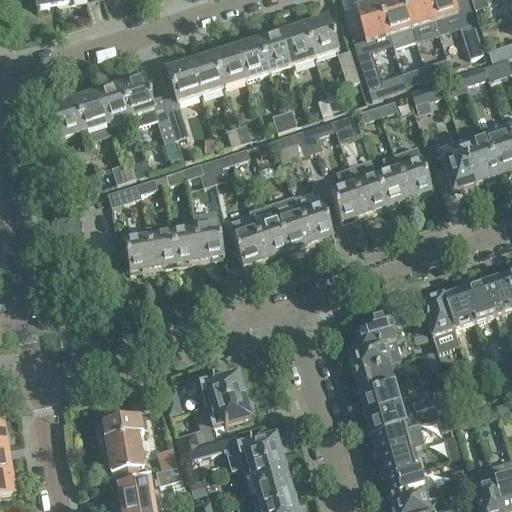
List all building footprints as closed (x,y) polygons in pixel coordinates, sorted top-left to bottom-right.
[(35,0),(38,14),(59,10),(57,0),(35,0)] [(57,0),(59,10),(87,5),(87,2),(89,1),(88,0),(57,0)] [(401,0),(395,0),(378,5),(393,50),(394,54),(417,47),(401,0)] [(401,0),(417,47),(439,40),(439,39),(426,0),(401,0)] [(451,0),(426,0),(439,39),(439,40),(461,32),(474,28),(464,0),(456,0),(452,1),(451,0)] [(485,0),(472,4),(476,14),(489,10),(485,0)] [(366,46),(354,50),(359,65),(372,61),(371,57),(393,50),(378,5),(355,13),(366,46)] [(304,29),(315,63),(338,55),(327,22),(304,29)] [(474,28),(461,32),(471,63),(484,58),(474,28)] [(304,29),(281,37),(292,70),(315,63),(304,29)] [(269,78),(292,70),(281,37),(258,44),(269,78)] [(258,44),(235,52),(246,85),(269,78),(258,44)] [(511,47),(489,55),(493,68),(505,64),(511,62),(511,47)] [(223,92),(246,85),(235,52),(213,59),(223,92)] [(360,90),(350,55),(338,59),(348,94),(360,90)] [(213,59),(190,66),(200,100),(223,92),(213,59)] [(372,61),(359,65),(370,96),(382,92),(380,85),(372,61)] [(493,68),(484,71),(488,84),(509,76),(505,64),(493,68)] [(166,74),(174,97),(163,100),(177,147),(189,143),(178,107),(200,100),(190,66),(166,74)] [(428,84),(424,71),(423,66),(420,67),(421,72),(416,74),(420,87),(428,84)] [(428,84),(438,81),(434,68),(424,71),(428,84)] [(467,91),(488,84),(484,71),(462,78),(467,91)] [(450,96),(467,91),(462,78),(446,83),(450,96)] [(163,100),(151,104),(143,81),(141,81),(139,80),(130,83),(128,86),(120,89),(130,122),(134,132),(157,125),(165,151),(177,147),(163,100)] [(130,122),(120,89),(97,96),(108,129),(130,122)] [(410,100),(418,119),(431,115),(429,109),(442,105),(436,90),(410,100)] [(108,129),(97,96),(74,103),(85,136),(88,147),(111,139),(108,129)] [(85,136),(74,103),(54,110),(54,109),(51,110),(62,144),(85,136)] [(323,123),(332,120),(327,103),(318,106),(323,123)] [(394,106),(377,112),(380,121),(397,116),(394,106)] [(380,121),(377,112),(360,117),(363,127),(380,121)] [(287,135),(297,132),(291,115),(282,118),(287,135)] [(287,135),(282,118),(273,121),(278,138),(287,135)] [(348,121),(331,127),(334,136),(351,131),(348,121)] [(334,136),(331,127),(303,136),(310,158),(321,155),(317,142),(334,136)] [(241,149),(251,146),(245,130),(236,133),(241,149)] [(241,149),(236,133),(226,136),(232,153),(241,149)] [(303,136),(274,145),(277,155),(281,167),(310,158),(303,136)] [(485,143),(498,181),(500,180),(500,182),(502,184),(509,181),(511,178),(510,177),(511,176),(511,153),(506,136),(485,143)] [(476,189),(463,151),(460,143),(448,147),(449,150),(439,153),(454,196),(463,193),(464,194),(467,196),(473,194),(474,191),(474,189),(476,189)] [(498,181),(485,143),(463,151),(476,189),(485,186),(485,187),(488,189),(495,187),(496,183),(496,182),(498,181)] [(277,155),(274,145),(257,150),(260,160),(277,155)] [(394,160),(409,205),(432,197),(417,153),(394,160)] [(74,158),(76,169),(93,166),(91,155),(74,158)] [(246,155),(229,160),(232,170),(249,164),(246,155)] [(232,170),(229,160),(207,167),(214,189),(226,186),(222,173),(232,170)] [(376,181),(387,213),(409,205),(394,160),(382,165),(386,178),(376,181)] [(207,167),(182,175),(185,185),(199,180),(203,193),(214,189),(207,167)] [(126,187),(136,184),(131,168),(121,171),(126,187)] [(126,187),(121,171),(112,174),(117,190),(126,187)] [(364,221),(353,189),(348,173),(336,177),(339,186),(328,190),(341,229),(364,221)] [(185,185),(182,175),(165,180),(168,190),(185,185)] [(387,213),(376,181),(353,189),(364,221),(387,213)] [(100,197),(99,196),(97,183),(76,187),(79,201),(100,197)] [(136,190),(139,200),(156,194),(153,184),(136,190)] [(139,200),(136,190),(113,197),(117,210),(141,203),(139,200)] [(295,204),(300,218),(311,251),(334,243),(321,205),(308,210),(305,200),(295,204)] [(55,212),(55,213),(54,224),(57,225),(79,226),(80,214),(55,212)] [(311,251),(300,218),(277,226),(288,258),(311,251)] [(229,228),(232,242),(242,273),(265,266),(257,241),(253,228),(250,220),(229,228)] [(192,223),(195,241),(200,267),(224,263),(218,229),(205,232),(204,222),(192,223)] [(185,235),(171,237),(177,271),(200,267),(195,241),(192,223),(184,225),(185,235)] [(56,236),(59,236),(81,238),(82,226),(79,226),(57,225),(56,236)] [(288,258),(277,226),(264,230),(262,225),(253,228),(257,241),(265,266),(288,258)] [(158,232),(146,233),(153,275),(177,271),(171,237),(159,239),(158,232)] [(136,235),(137,241),(137,243),(124,246),(130,279),(153,275),(146,233),(136,235)] [(81,238),(59,236),(58,248),(61,248),(83,250),(84,238),(81,238)] [(60,259),(63,259),(85,261),(86,250),(83,250),(61,248),(60,259)] [(85,261),(63,259),(62,271),(65,271),(87,273),(88,261),(85,261)] [(64,282),(67,283),(89,284),(90,273),(87,273),(65,271),(64,282)] [(493,286),(484,289),(495,322),(511,316),(511,303),(505,282),(503,282),(500,280),(494,282),(493,286)] [(89,284),(67,283),(66,295),(91,297),(92,285),(89,284)] [(466,295),(463,296),(475,329),(495,322),(484,289),(475,292),(472,290),(466,292),(466,295)] [(452,300),(444,303),(455,336),(475,329),(463,296),(461,297),(459,295),(453,297),(452,300)] [(461,360),(463,360),(459,347),(455,336),(444,303),(443,301),(433,304),(430,302),(424,304),(423,307),(420,308),(433,344),(446,339),(449,349),(454,362),(461,360)] [(350,359),(385,349),(396,346),(392,332),(406,329),(403,319),(370,329),(371,331),(363,333),(364,338),(357,341),(358,344),(353,347),(356,356),(349,357),(350,359)] [(422,325),(413,327),(417,341),(426,339),(422,325)] [(428,346),(426,339),(417,341),(410,344),(412,351),(428,346)] [(356,381),(389,371),(391,370),(385,349),(350,359),(350,360),(349,362),(350,368),(353,369),(355,378),(355,379),(356,381)] [(425,380),(439,376),(433,356),(419,361),(425,380)] [(389,371),(356,381),(358,389),(356,391),(358,398),(360,398),(361,401),(395,391),(389,371)] [(493,382),(499,402),(511,398),(511,386),(509,377),(493,382)] [(201,389),(207,412),(244,401),(243,399),(246,396),(244,389),(240,388),(238,379),(214,386),(213,384),(211,384),(212,386),(201,389)] [(487,379),(471,384),(479,407),(494,401),(487,379)] [(406,388),(406,390),(408,396),(423,391),(421,384),(406,388)] [(395,391),(361,401),(364,411),(362,413),(364,419),(366,419),(367,421),(401,411),(395,391)] [(478,407),(472,391),(460,395),(466,411),(478,407)] [(164,400),(170,419),(182,415),(176,397),(164,400)] [(214,446),(210,434),(213,433),(222,431),(222,432),(224,432),(224,430),(251,423),(248,412),(250,410),(248,403),(245,402),(244,401),(207,412),(195,415),(201,437),(177,444),(181,456),(204,449),(214,446)] [(415,417),(433,412),(430,403),(412,408),(415,417)] [(494,408),(473,415),(476,428),(498,421),(494,408)] [(401,411),(367,421),(370,432),(368,434),(370,440),(372,441),(373,443),(407,433),(401,411)] [(473,415),(452,422),(455,435),(476,428),(473,415)] [(407,433),(373,443),(376,453),(374,455),(376,461),(379,462),(413,453),(407,433)] [(136,476),(137,481),(151,479),(150,473),(144,474),(140,453),(146,452),(144,437),(106,443),(112,480),(136,476)] [(238,451),(244,473),(282,462),(282,460),(284,458),(282,451),(279,450),(276,440),(252,447),(251,445),(249,446),(249,448),(238,451)] [(449,465),(459,462),(453,442),(444,444),(449,465)] [(207,461),(204,449),(181,456),(190,489),(202,486),(196,464),(207,461)] [(183,489),(172,453),(156,457),(161,475),(155,477),(157,484),(154,485),(155,489),(158,488),(160,491),(174,487),(176,491),(183,489)] [(413,453),(379,462),(382,474),(380,476),(382,482),(385,482),(385,485),(419,476),(413,453)] [(244,473),(251,495),(288,484),(286,475),(288,472),(286,465),(283,463),(282,462),(244,473)] [(493,488),(499,511),(511,511),(511,473),(510,466),(489,472),(490,477),(493,488)] [(419,476),(385,485),(388,495),(387,497),(388,503),(390,503),(391,506),(425,497),(419,476)] [(12,479),(8,479),(0,480),(0,503),(16,501),(12,479)] [(152,484),(151,479),(137,481),(138,486),(117,490),(121,511),(154,511),(150,484),(152,484)] [(251,495),(255,511),(270,511),(294,505),(294,503),(296,501),(294,494),(291,493),(288,484),(251,495)] [(190,489),(194,502),(206,498),(202,486),(190,489)] [(472,494),(477,511),(499,511),(493,488),(472,494)] [(429,511),(425,497),(391,506),(391,507),(392,506),(393,511),(429,511)]
